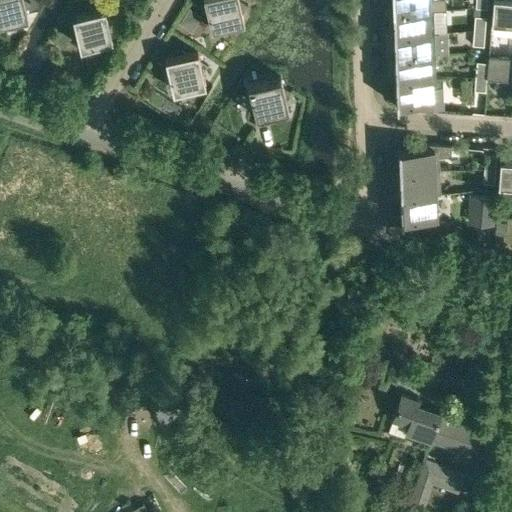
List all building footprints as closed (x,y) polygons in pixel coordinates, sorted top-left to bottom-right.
[(43,0),(0,0),(0,21),(27,16),(26,12),(39,9),(43,0)] [(244,20),(241,10),(246,2),(241,0),(204,0),(211,27),(244,20)] [(391,0),(392,11),(445,9),(444,0),(391,0)] [(475,0),(475,8),(486,8),(486,0),(475,0)] [(511,0),(492,0),(491,23),(511,24),(511,0)] [(105,6),(93,9),(86,4),(81,11),(72,14),(79,47),(112,39),(105,6)] [(445,9),(392,11),(393,33),(434,32),(433,10),(445,9)] [(474,16),(473,30),(484,31),(485,17),(474,16)] [(484,31),(473,30),(472,45),(483,46),(484,31)] [(393,33),(394,56),(435,55),(434,32),(393,33)] [(205,82),(203,72),(207,65),(200,60),(197,49),(164,57),(172,90),(205,82)] [(435,55),(394,56),(395,79),(436,77),(435,55)] [(511,57),(488,56),(486,78),(511,80),(511,57)] [(476,61),(475,76),(486,77),(487,62),(476,61)] [(280,76),(277,77),(247,84),(255,117),(288,109),(286,99),(290,92),(283,87),(280,76)] [(486,77),(475,76),(474,90),(485,91),(486,77)] [(442,77),(436,77),(395,79),(396,104),(397,104),(397,103),(416,102),(417,108),(432,109),(431,87),(442,87),(442,77)] [(149,100),(157,105),(162,95),(154,91),(149,100)] [(398,172),(439,170),(439,156),(451,156),(450,144),(406,141),(407,148),(399,148),(399,147),(397,147),(398,172)] [(484,168),(495,169),(496,155),(485,154),(484,168)] [(511,161),(500,161),(498,186),(511,187),(511,161)] [(495,169),(484,168),(483,183),(494,184),(495,169)] [(398,172),(399,194),(440,193),(439,170),(398,172)] [(402,221),(401,219),(410,222),(410,221),(410,218),(421,217),(421,225),(421,226),(437,231),(435,194),(440,194),(440,193),(399,194),(400,221),(402,221)] [(492,196),(472,195),(470,223),(490,224),(492,196)] [(496,220),(495,233),(506,233),(507,220),(496,220)] [(192,379),(150,402),(160,421),(201,399),(192,379)] [(392,417),(388,430),(403,436),(405,430),(430,439),(448,446),(468,453),(473,439),(476,430),(456,423),(438,416),(439,411),(416,403),(418,399),(401,393),(392,417)] [(464,473),(425,460),(411,500),(423,505),(432,481),(459,491),(464,473)] [(126,511),(148,511),(143,502),(126,511)]
